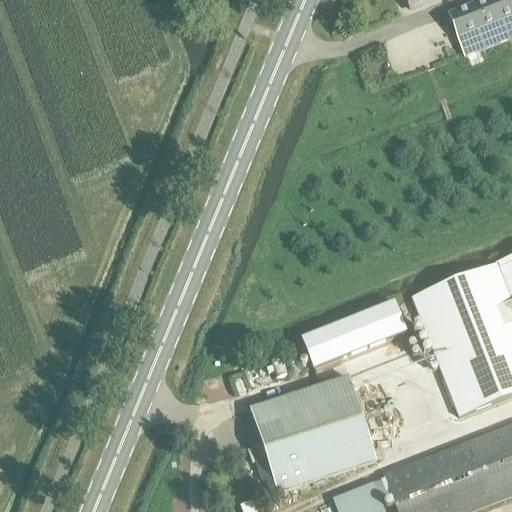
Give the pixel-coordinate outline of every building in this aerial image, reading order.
[(407,0),(412,13),(445,0),(407,0)] [(511,41),(511,0),(494,0),(450,17),(466,59),(511,41)] [(511,259),(493,267),(411,299),(457,417),(511,395),(511,259)] [(399,307),(303,338),(314,371),(410,340),(399,307)] [(376,465),(349,381),(249,413),(277,497),(376,465)] [(396,511),(474,511),(511,497),(511,427),(383,478),(385,482),(332,502),(334,511),(382,511),(379,504),(391,499),(396,511)]
